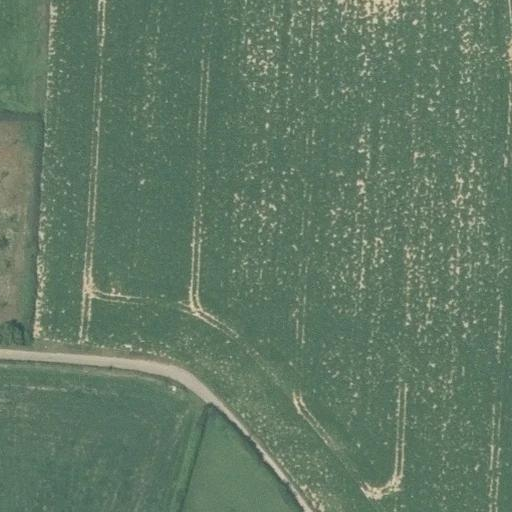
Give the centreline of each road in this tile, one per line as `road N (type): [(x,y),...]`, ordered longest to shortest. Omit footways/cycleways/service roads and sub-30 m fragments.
road 1 (unclassified): [(0,353),(154,366),(200,390)]
road 2 (track): [(200,390),(290,491)]
